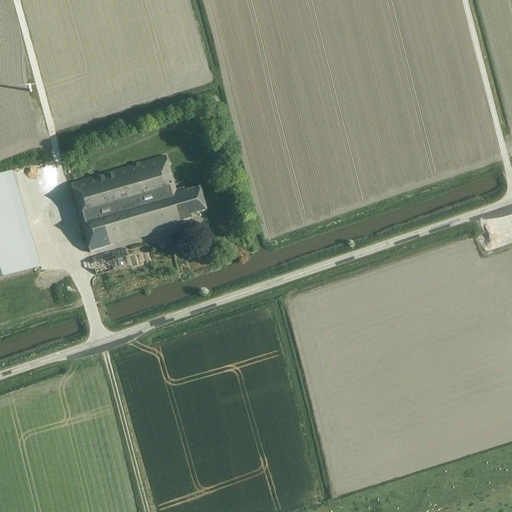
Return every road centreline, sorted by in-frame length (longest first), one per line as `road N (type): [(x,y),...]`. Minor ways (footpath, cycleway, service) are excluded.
road 1 (unclassified): [(0,374),(511,202)]
road 2 (unclassified): [(465,0),(511,183)]
